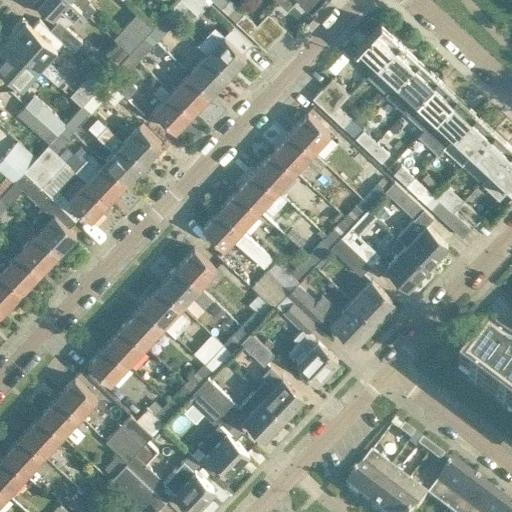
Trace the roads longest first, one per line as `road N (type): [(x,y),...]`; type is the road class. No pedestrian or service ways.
road 1 (residential): [(0,376),(359,0)]
road 2 (residential): [(388,372),(256,511)]
road 3 (residential): [(388,372),(511,234)]
road 4 (residential): [(388,372),(511,467)]
road 5 (unclassified): [(511,91),(412,0)]
